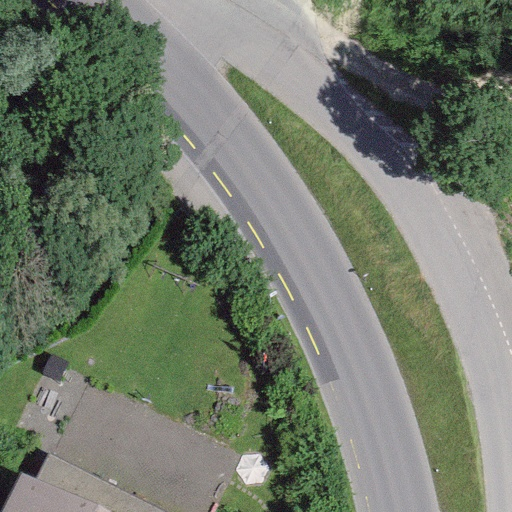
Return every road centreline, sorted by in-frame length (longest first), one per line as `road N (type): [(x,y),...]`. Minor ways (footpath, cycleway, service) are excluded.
road 1 (residential): [(511,511),(503,421),(471,319),(422,222),(377,155),(265,23),(224,0)]
road 2 (secondary): [(398,511),(358,378),(292,239),(239,149),(134,32)]
road 3 (track): [(511,136),(476,126),(319,36),(265,23)]
